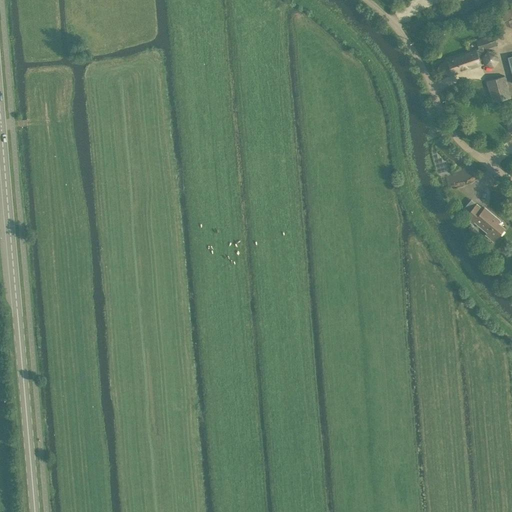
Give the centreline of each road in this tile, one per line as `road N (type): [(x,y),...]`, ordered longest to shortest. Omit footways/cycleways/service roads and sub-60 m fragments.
road 1 (tertiary): [(33,511),(0,113)]
road 2 (unclassified): [(511,179),(449,129),(414,54),(366,0)]
